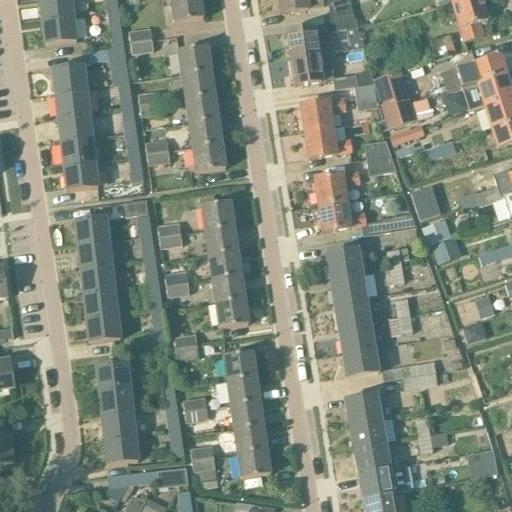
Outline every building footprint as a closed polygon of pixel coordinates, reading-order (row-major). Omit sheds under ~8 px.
[(38,0),(42,23),(73,20),(70,0),(38,0)] [(116,0),(103,0),(106,16),(118,15),(116,0)] [(173,26),(203,21),(199,0),(178,0),(170,1),(173,26)] [(277,0),(280,15),(324,9),(322,0),(277,0)] [(346,0),(343,0),(327,3),(329,18),(352,14),(346,0)] [(481,0),(468,0),(452,5),(459,30),(459,31),(463,44),(484,38),(480,24),(488,22),(481,0)] [(331,34),(357,30),(352,14),(329,18),(331,34)] [(111,51),(123,49),(118,15),(106,16),(111,51)] [(44,48),(76,44),(73,20),(42,23),(44,48)] [(286,35),(289,61),(318,57),(317,47),(329,45),(327,29),(286,35)] [(130,46),(151,43),(149,31),(128,35),(130,46)] [(151,43),(130,46),(131,58),(153,55),(151,43)] [(125,61),(123,49),(111,51),(85,55),(87,67),(108,64),(125,61)] [(181,78),(210,73),(207,49),(178,53),(181,78)] [(468,90),(506,77),(499,56),(455,71),(462,92),(468,90)] [(320,69),(318,57),(289,61),(293,88),(334,82),(332,68),(320,69)] [(117,89),(129,87),(125,61),(108,64),(112,90),(117,89)] [(54,96),(86,92),(83,68),(51,71),(54,96)] [(185,102),(214,98),(210,73),(181,78),(185,102)] [(372,83),(370,74),(355,77),(357,89),(373,86),(372,83)] [(372,83),(373,86),(374,89),(380,108),(408,99),(400,74),(372,83)] [(475,111),(484,108),(511,98),(511,95),(506,77),(468,90),(475,111)] [(378,110),(374,89),(373,86),(357,89),(353,90),(358,114),(378,110)] [(129,87),(117,89),(121,113),(133,112),(129,87)] [(57,120),(89,117),(86,92),(54,96),(57,120)] [(139,109),(161,106),(159,94),(137,97),(139,109)] [(188,127),(217,122),(214,98),(185,102),(188,127)] [(491,129),(511,121),(511,98),(484,108),(491,129)] [(408,99),(380,108),(387,133),(416,124),(408,99)] [(304,135),(332,130),(337,130),(335,116),(346,114),(344,100),(328,103),(300,108),(304,135)] [(162,117),(161,106),(139,109),(140,121),(162,117)] [(121,113),(124,137),(136,136),(133,112),(121,113)] [(60,145),(92,141),(89,117),(57,120),(60,145)] [(497,150),(511,145),(511,121),(491,129),(497,150)] [(192,151),(221,147),(217,122),(188,127),(192,151)] [(420,129),(388,139),(391,147),(422,137),(420,129)] [(339,143),(337,130),(332,130),(304,135),(307,161),(336,157),(352,155),(350,142),(339,143)] [(140,160),(136,136),(124,137),(128,162),(140,160)] [(63,169),(95,166),(92,141),(60,145),(63,169)] [(146,157),(168,154),(166,143),(144,146),(146,157)] [(452,143),(425,152),(429,164),(456,155),(452,143)] [(363,147),(365,163),(390,159),(385,144),(363,147)] [(195,176),(225,171),(221,147),(192,151),(195,176)] [(403,151),(393,154),(396,162),(406,158),(403,151)] [(168,154),(146,157),(148,169),(169,166),(168,154)] [(390,159),(365,163),(368,179),(396,175),(390,159)] [(140,160),(128,162),(131,186),(143,184),(140,160)] [(66,194),(98,190),(95,166),(63,169),(66,194)] [(318,208),(351,203),(348,189),(359,187),(357,174),(342,176),(342,177),(314,181),(318,208)] [(496,189),(485,193),(489,205),(500,201),(496,189)] [(474,196),(458,201),(462,212),(478,208),(489,205),(485,193),(474,196)] [(510,223),(511,221),(511,196),(502,200),(510,223)] [(125,221),(148,217),(146,203),(123,206),(125,221)] [(353,216),(351,203),(318,208),(322,235),(350,231),(366,228),(364,215),(353,216)] [(204,233),(233,229),(230,205),(201,209),(204,233)] [(382,237),(416,231),(411,217),(380,222),(382,237)] [(139,241),(152,239),(148,219),(136,220),(139,241)] [(77,248),(108,244),(105,220),(74,223),(77,248)] [(430,245),(446,241),(441,225),(426,231),(430,245)] [(158,241),(180,237),(179,226),(156,229),(158,241)] [(208,258),(237,254),(233,229),(204,233),(208,258)] [(180,237),(158,241),(160,252),(182,249),(180,237)] [(143,265),(155,264),(152,239),(139,241),(143,265)] [(439,267),(462,259),(456,240),(433,249),(439,267)] [(80,272),(111,269),(108,244),(77,248),(80,272)] [(511,246),(503,249),(507,261),(511,259),(511,246)] [(503,249),(492,253),(496,264),(507,261),(503,249)] [(330,281),(361,276),(357,250),(325,255),(330,281)] [(386,254),(389,271),(401,269),(400,264),(409,262),(407,250),(398,252),(386,254)] [(212,282),(241,278),(237,254),(208,258),(212,282)] [(146,289),(159,288),(155,264),(143,265),(146,289)] [(83,297),(114,293),(111,269),(80,272),(83,297)] [(401,269),(389,271),(392,288),(404,286),(401,269)] [(164,277),(166,289),(187,286),(186,274),(164,277)] [(334,306),(365,301),(361,276),(330,281),(334,306)] [(215,307),(244,302),(241,278),(212,282),(215,307)] [(189,297),(187,286),(166,289),(167,301),(189,297)] [(159,288),(146,289),(150,314),(162,312),(159,288)] [(85,321),(117,318),(114,293),(83,297),(85,321)] [(481,322),(496,317),(489,299),(475,304),(481,322)] [(338,331),(369,326),(365,301),(334,306),(338,331)] [(219,331),(248,327),(244,302),(215,307),(219,331)] [(397,321),(409,319),(407,302),(394,304),(397,321)] [(162,312),(150,314),(154,338),(166,336),(162,312)] [(88,346),(120,342),(117,318),(85,321),(88,346)] [(409,319),(397,321),(400,338),(412,336),(409,319)] [(481,325),(461,332),(467,347),(486,341),(481,325)] [(342,356),(374,351),(369,326),(338,331),(342,356)] [(0,342),(12,341),(11,331),(0,332),(0,342)] [(173,341),(175,352),(196,349),(195,337),(173,341)] [(198,360),(196,349),(175,352),(177,364),(198,360)] [(346,381),(378,376),(374,351),(342,356),(346,381)] [(226,383),(255,379),(251,355),(223,359),(226,383)] [(0,362),(0,393),(13,392),(8,361),(0,362)] [(433,365),(400,371),(402,381),(435,375),(433,365)] [(98,394),(130,390),(127,366),(95,369),(98,394)] [(158,368),(161,387),(173,386),(170,366),(158,368)] [(435,375),(402,381),(404,394),(437,388),(435,375)] [(230,408),(259,404),(255,379),(226,383),(230,408)] [(164,412),(177,410),(173,386),(161,387),(164,412)] [(101,419),(132,415),(130,390),(98,394),(101,419)] [(349,427),(380,421),(376,396),(344,401),(349,427)] [(184,415),(206,412),(204,400),(182,404),(184,415)] [(234,433),(262,428),(259,404),(230,408),(234,433)] [(180,435),(177,410),(164,412),(168,436),(180,435)] [(207,423),(206,412),(184,415),(186,427),(207,423)] [(104,443),(135,440),(132,415),(101,419),(104,443)] [(353,452),(385,446),(380,421),(349,427),(353,452)] [(417,440),(429,438),(426,421),(415,423),(417,440)] [(3,438),(1,425),(0,425),(0,466),(13,465),(8,437),(3,438)] [(237,457),(266,453),(262,428),(234,433),(237,457)] [(184,460),(180,435),(168,436),(171,461),(184,460)] [(432,455),(429,438),(417,440),(420,457),(432,455)] [(106,468),(138,464),(135,440),(104,443),(106,468)] [(385,446),(353,452),(358,476),(389,471),(389,470),(385,446)] [(192,464),(213,461),(211,449),(189,452),(191,464),(192,464)] [(492,452),(478,455),(483,480),(496,477),(492,452)] [(241,482),(270,477),(266,453),(237,457),(241,482)] [(217,480),(214,472),(213,461),(192,464),(193,475),(196,475),(198,483),(217,480)] [(358,476),(362,501),(394,496),(409,493),(404,468),(389,471),(358,476)] [(157,486),(186,482),(185,471),(156,474),(157,486)] [(128,489),(157,486),(156,474),(127,477),(128,489)] [(122,498),(128,489),(127,477),(108,479),(109,491),(117,490),(115,493),(122,498)] [(362,501),(364,511),(396,511),(394,496),(362,501)] [(191,511),(190,498),(178,500),(179,511),(191,511)] [(509,511),(508,500),(493,502),(494,511),(509,511)]
